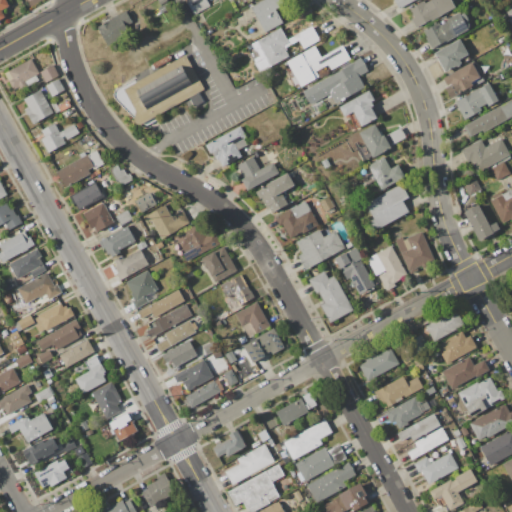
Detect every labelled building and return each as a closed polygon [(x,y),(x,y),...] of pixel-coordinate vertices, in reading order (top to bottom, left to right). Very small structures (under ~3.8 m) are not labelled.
[(0,0),(5,0),(9,7),(2,11),(5,16),(0,18),(0,0)] [(165,5),(167,9),(160,13),(157,7),(160,6),(156,0),(166,0),(168,3),(165,5)] [(205,0),(208,6),(193,14),(187,1),(183,3),(181,0),(205,0)] [(263,0),(282,0),(284,4),(275,9),(282,22),(263,32),(256,19),(250,7),(263,0)] [(412,18),(407,9),(422,1),(424,3),(429,0),(449,0),(454,8),(430,21),(429,20),(417,27),(414,28),(409,19),(412,18)] [(105,44),(96,27),(118,15),(125,11),(130,21),(124,25),(127,32),(105,44)] [(425,37),(422,30),(437,22),(439,25),(446,21),(445,20),(459,13),(467,29),(454,36),(447,40),(447,39),(431,48),(430,48),(424,38),(425,37)] [(298,39),(288,44),(283,47),(288,56),(259,71),(245,45),(274,30),(279,28),(286,39),(295,34),(311,25),(319,40),(302,48),(298,39)] [(459,39),(467,54),(458,59),(461,63),(443,72),(441,68),(433,53),(459,39)] [(329,69),(327,64),(324,66),(323,66),(314,71),(318,77),(299,86),(285,61),(304,51),(314,46),(319,57),(341,45),(345,53),(346,54),(349,59),(329,69)] [(198,91),(203,101),(193,107),(187,97),(153,116),(156,123),(153,124),(147,128),(144,128),(113,98),(112,94),(114,91),(133,79),(135,82),(184,55),(203,89),(201,90),(198,91)] [(357,76),(363,87),(333,103),(328,94),(309,104),(308,102),(307,102),(301,91),(343,68),(342,67),(359,57),(360,59),(361,59),(367,71),(357,76)] [(34,75),(36,78),(37,80),(21,89),(19,86),(12,90),(11,87),(3,72),(29,58),(37,73),(34,75)] [(470,81),(472,85),(448,97),(443,88),(446,86),(441,78),(470,62),(478,77),(470,81)] [(52,64),(58,75),(44,82),(39,71),(52,64)] [(57,79),(64,91),(51,98),(45,86),(57,79)] [(480,110),(462,119),(453,101),(471,92),(478,88),(487,84),(497,101),(487,106),(486,103),(478,107),(480,110)] [(35,122),(31,124),(23,109),(27,107),(23,99),(40,90),(52,113),(35,122)] [(370,107),(375,117),(360,125),(352,112),(343,117),(337,106),(367,90),(373,101),(370,102),(372,105),(370,107)] [(500,106),(511,100),(511,115),(482,132),(481,129),(468,136),(462,125),(500,105),(500,106)] [(60,130),(72,124),(77,133),(65,139),(63,135),(61,136),(64,143),(47,151),(40,139),(44,137),(40,130),(53,123),(57,130),(58,132),(60,130)] [(381,136),(383,135),(384,136),(400,128),(405,137),(389,146),(390,148),(388,149),(371,158),(357,132),(374,123),(381,136)] [(237,150),(240,156),(220,166),(217,161),(216,161),(213,156),(211,153),(209,154),(204,145),(239,125),(244,134),(246,138),(243,139),(246,145),(237,150)] [(484,148),(501,139),(509,155),(476,173),(469,160),(466,162),(460,150),(479,139),(484,148)] [(86,155),(94,150),(102,164),(98,166),(93,169),(92,167),(87,169),(89,173),(63,186),(55,172),(81,158),(86,155)] [(240,179),(242,178),(235,165),(251,156),(258,169),(271,162),(278,173),(246,190),(240,179)] [(367,164),(382,156),(389,168),(396,165),(403,177),(396,181),(380,189),(367,164)] [(503,161),(509,173),(496,180),(490,168),(503,161)] [(128,173),(132,179),(122,184),(122,183),(119,184),(115,178),(114,179),(109,168),(115,165),(118,171),(121,169),(125,175),(128,173)] [(280,192),(287,204),(271,213),(267,205),(265,206),(260,198),(258,199),(254,191),(265,185),(265,184),(286,172),(293,185),(280,192)] [(473,177),(480,190),(468,197),(461,184),(473,177)] [(94,181),(102,197),(78,210),(74,204),(72,204),(68,196),(70,195),(69,194),(94,181)] [(371,217),(363,203),(400,184),(407,198),(401,201),(407,212),(371,231),(366,220),(371,217)] [(500,191),(501,195),(507,191),(508,191),(511,189),(511,191),(511,219),(511,220),(509,218),(501,222),(489,201),(492,200),(490,196),(500,191)] [(133,200),(149,192),(155,204),(140,212),(133,200)] [(327,197),(333,207),(324,212),(318,202),(327,197)] [(273,217),(303,200),(309,209),(316,223),(289,239),(281,225),(279,226),(273,217)] [(462,208),(476,201),(489,226),(495,222),(498,228),(492,231),(493,233),(479,240),(462,208)] [(112,222),(95,231),(93,228),(90,229),(82,213),(85,211),(102,202),(112,222)] [(15,215),(16,214),(21,223),(8,230),(6,227),(4,228),(1,223),(0,223),(0,205),(4,203),(8,210),(11,208),(15,215)] [(167,212),(169,217),(181,210),(188,222),(176,229),(177,230),(160,239),(151,220),(148,222),(145,216),(164,206),(167,212)] [(126,209),(131,219),(120,225),(114,215),(126,209)] [(210,248),(188,259),(185,261),(181,253),(183,252),(175,235),(197,223),(204,236),(213,231),(219,243),(210,248)] [(106,253),(102,247),(101,248),(98,242),(99,241),(99,240),(101,239),(126,226),(134,240),(117,249),(118,252),(110,256),(109,254),(108,252),(106,253)] [(300,253),(299,250),(294,241),(317,228),(322,237),(334,231),(335,233),(343,248),(304,270),(296,255),(300,253)] [(0,242),(22,231),(26,238),(29,236),(33,245),(31,246),(6,260),(2,262),(0,258),(0,251),(1,251),(0,248),(0,242)] [(415,268),(416,270),(408,274),(407,271),(395,242),(394,240),(401,237),(402,239),(420,231),(433,260),(427,262),(428,264),(421,267),(421,265),(415,268)] [(376,274),(374,274),(366,259),(368,258),(367,257),(390,245),(405,275),(392,281),(395,286),(385,291),(383,286),(376,274)] [(222,246),(235,270),(214,282),(201,258),(222,246)] [(345,279),(334,258),(344,252),(354,247),(360,258),(358,259),(373,286),(358,295),(348,277),(345,279)] [(41,264),(44,270),(31,277),(28,272),(15,279),(11,271),(7,264),(36,248),(40,256),(37,257),(41,264)] [(117,272),(113,265),(115,264),(114,263),(113,261),(121,257),(122,259),(139,249),(147,265),(122,278),(120,279),(119,280),(115,273),(117,272)] [(144,295),(148,301),(135,308),(131,302),(133,300),(129,293),(131,292),(125,281),(146,270),(156,289),(144,295)] [(333,321),(329,323),(319,305),(323,303),(317,292),(315,294),(307,280),(323,271),(327,278),(332,275),(352,310),(333,321)] [(56,284),(60,292),(57,294),(47,299),(44,293),(24,304),(16,288),(36,278),(36,277),(45,272),(52,285),(56,284)] [(240,275),(252,297),(230,309),(227,310),(221,299),(224,297),(218,286),(240,275)] [(177,289),(183,301),(152,317),(150,312),(140,318),(136,311),(147,306),(177,289)] [(240,327),(249,322),(254,333),(269,326),(257,302),(234,313),(240,327)] [(67,318),(44,330),(44,329),(40,331),(37,332),(34,325),(36,324),(33,319),(37,316),(36,315),(59,303),(61,307),(64,305),(66,308),(69,307),(73,315),(70,316),(67,318)] [(184,304),(191,316),(159,333),(149,338),(146,331),(155,326),(152,321),(184,304)] [(454,311),(462,325),(433,341),(425,326),(454,311)] [(28,314),(33,322),(21,330),(16,322),(28,314)] [(52,343),(41,349),(36,341),(74,319),(79,327),(77,328),(81,335),(78,336),(56,349),(52,343)] [(188,321),(195,332),(169,346),(158,352),(154,345),(165,339),(163,334),(188,321)] [(261,335),(260,334),(272,328),(283,348),(271,355),(269,351),(263,354),(264,356),(251,363),(242,345),(255,338),(261,335)] [(469,335),(475,347),(471,350),(470,350),(445,364),(435,345),(461,331),(464,338),(469,335)] [(86,339),(93,351),(65,367),(58,355),(86,339)] [(170,360),(165,363),(161,355),(166,352),(188,340),(195,355),(173,366),(170,360)] [(358,364),(390,347),(399,364),(367,381),(358,364)] [(48,349),(52,357),(40,364),(36,356),(48,349)] [(231,352),(236,361),(229,364),(224,355),(231,352)] [(26,353),(31,362),(18,368),(14,360),(26,353)] [(87,370),(82,362),(95,355),(104,372),(102,374),(105,380),(82,393),(73,377),(87,370)] [(474,376),(450,389),(440,371),(468,356),(472,365),(482,359),(488,370),(475,377),(474,376)] [(182,371),(202,360),(212,378),(187,391),(181,380),(175,382),(172,375),(182,370),(182,371)] [(0,373),(11,367),(19,382),(0,391),(0,373)] [(230,370),(236,381),(228,385),(222,374),(230,370)] [(375,392),(382,404),(384,403),(386,406),(423,386),(417,376),(405,382),(402,377),(375,392)] [(499,389),(504,399),(501,400),(470,417),(459,397),(458,394),(457,392),(476,382),(477,384),(489,377),(496,391),(499,389)] [(183,396),(213,380),(219,391),(189,407),(183,396)] [(105,419),(101,413),(100,410),(90,393),(110,382),(120,399),(117,400),(119,403),(116,405),(119,411),(105,419)] [(27,394),(30,400),(3,415),(0,409),(0,398),(26,384),(30,392),(27,394)] [(48,386),(53,394),(38,403),(33,394),(48,386)] [(308,392),(309,392),(313,400),(312,400),(315,405),(308,409),(305,410),(306,412),(281,425),(274,411),(299,398),(303,405),(305,403),(301,396),(308,392)] [(415,396),(418,403),(424,400),(428,409),(406,421),(407,424),(398,429),(394,421),(389,423),(384,412),(415,396)] [(485,435),(477,440),(468,423),(503,404),(508,413),(510,411),(511,414),(511,423),(486,437),(485,435)] [(28,420),(42,412),(51,428),(25,443),(17,428),(10,432),(7,426),(26,415),(28,420)] [(395,432),(400,441),(409,436),(411,440),(439,424),(432,412),(395,432)] [(126,413),(136,431),(118,442),(107,424),(126,413)] [(323,419),(330,432),(318,439),(321,444),(291,460),(288,455),(281,442),(323,419)] [(440,427),(447,438),(410,459),(406,452),(415,447),(413,442),(440,427)] [(478,447),(511,428),(511,453),(489,466),(478,447)] [(263,429),(268,438),(261,441),(256,433),(263,429)] [(211,447),(229,438),(227,435),(236,430),(238,433),(242,443),(245,447),(226,457),(224,452),(216,456),(211,447)] [(21,451),(41,440),(43,442),(51,437),(58,450),(49,455),(29,466),(21,451)] [(71,440),(75,446),(64,452),(61,446),(71,440)] [(224,471),(238,464),(235,459),(263,444),(266,449),(273,462),(231,484),(224,471)] [(294,463),(324,447),(326,450),(337,444),(345,459),(334,465),(303,481),(294,463)] [(80,445),(91,463),(83,468),(73,450),(80,445)] [(448,452),(456,466),(427,483),(420,471),(417,473),(412,463),(424,456),(428,463),(448,452)] [(511,479),(510,481),(500,464),(511,457),(511,479)] [(39,469),(55,460),(57,463),(63,460),(68,468),(62,472),(65,478),(49,487),(47,484),(41,487),(32,473),(39,469)] [(347,462),(354,475),(342,481),(344,486),(315,502),(312,497),(305,484),(347,462)] [(249,511),(246,507),(244,508),(241,501),(234,505),(226,491),(234,487),(233,487),(264,471),(277,464),(282,475),(269,482),(274,492),(277,497),(249,511)] [(426,490),(469,467),(476,481),(456,492),(462,503),(448,510),(441,496),(432,500),(426,490)] [(156,480),(154,477),(163,473),(164,476),(165,476),(174,492),(155,502),(148,506),(140,491),(146,488),(145,486),(156,480)] [(325,510),(322,504),(337,497),(336,495),(358,483),(364,495),(363,495),(366,502),(352,510),(350,507),(344,510),(340,511),(324,511),(325,510)] [(101,511),(121,500),(122,502),(128,499),(134,511),(101,511)] [(258,511),(277,502),(282,511),(258,511)]
